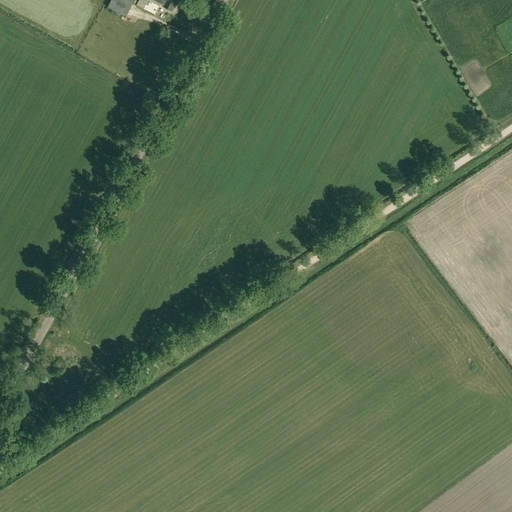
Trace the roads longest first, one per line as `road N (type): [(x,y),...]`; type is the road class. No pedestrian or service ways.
road 1 (track): [(511,128),(0,470)]
road 2 (unclassified): [(0,412),(225,0)]
